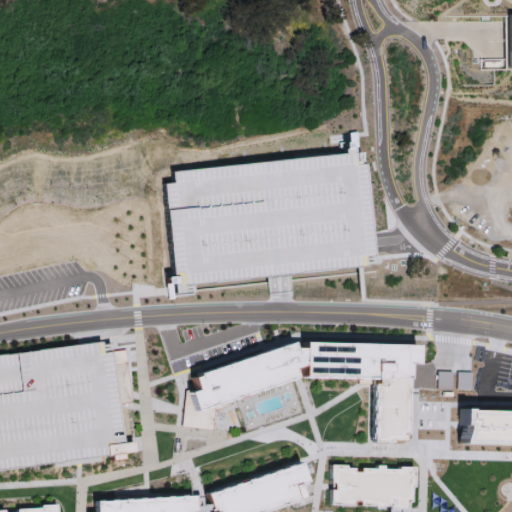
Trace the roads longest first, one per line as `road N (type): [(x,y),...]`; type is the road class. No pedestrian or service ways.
road 1 (residential): [(158,316),(265,312),(511,328)]
road 2 (residential): [(422,227),(419,162),(433,77),(429,59),(374,0)]
road 3 (residential): [(357,0),(377,66),(387,181),(400,208),(422,227)]
